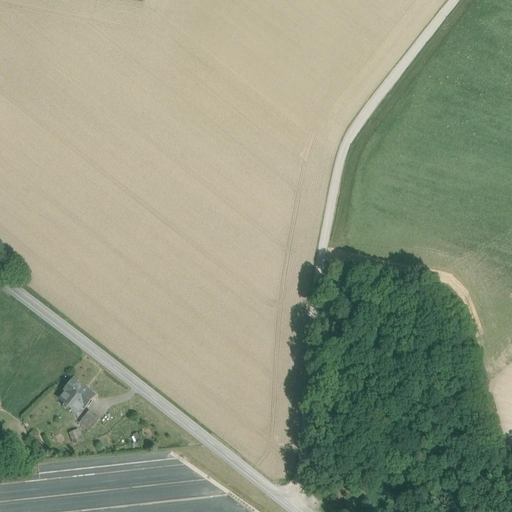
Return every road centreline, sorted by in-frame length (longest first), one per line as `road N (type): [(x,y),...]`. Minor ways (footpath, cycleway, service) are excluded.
road 1 (track): [(471,0),(323,254),(307,474),(297,511)]
road 2 (unclassified): [(294,511),(0,279)]
